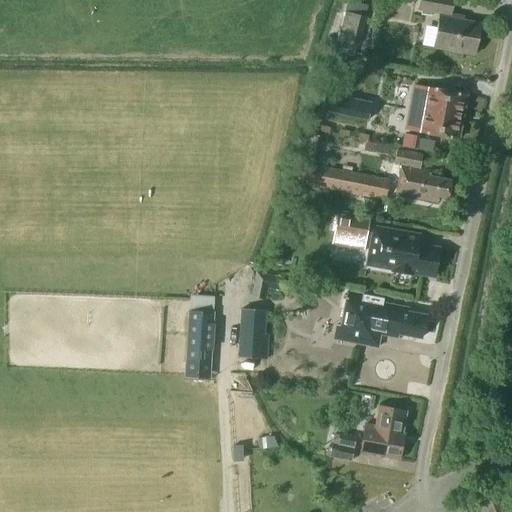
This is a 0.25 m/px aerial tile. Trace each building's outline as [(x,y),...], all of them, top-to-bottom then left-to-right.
[(435,47),(475,56),(481,24),(456,19),(457,15),(452,14),(454,0),(421,0),(420,9),(442,14),(435,47)] [(357,45),(365,16),(342,10),(335,39),(327,37),(324,50),(352,57),(355,44),(357,45)] [(467,95),(426,86),(423,102),(427,103),(425,116),(421,115),(418,131),(458,138),(467,95)] [(418,136),(406,134),(403,146),(416,149),(418,136)] [(304,160),(313,162),(318,137),(308,135),(304,160)] [(374,152),(387,155),(389,146),(376,143),(374,152)] [(447,199),(451,180),(430,176),(431,171),(420,169),(423,154),(397,149),(394,165),(402,166),(396,194),(437,203),(438,197),(447,199)] [(294,160),(290,181),(385,199),(389,178),(294,160)] [(330,244),(363,250),(369,218),(336,213),(330,244)] [(374,227),(372,239),(373,240),(369,264),(390,268),(389,270),(410,274),(411,272),(434,276),(439,248),(417,244),(419,235),(374,227)] [(286,278),(284,277),(265,273),(262,286),(268,288),(283,291),(286,278)] [(421,337),(425,315),(407,311),(408,308),(383,303),(383,298),(347,291),(341,324),(337,324),(334,338),(358,343),(361,330),(397,337),(398,333),(421,337)] [(265,310),(241,309),(238,358),(266,359),(267,334),(263,334),(265,310)] [(188,310),(185,360),(209,362),(212,312),(188,310)] [(404,434),(402,434),(407,410),(379,405),(375,426),(366,424),(361,455),(400,462),(404,434)] [(331,441),(328,456),(351,461),(356,435),(338,432),(336,442),(331,441)] [(242,449),(233,447),(232,464),(243,465),(242,449)] [(511,511),(511,504),(509,498),(448,507),(450,511),(511,511)]
